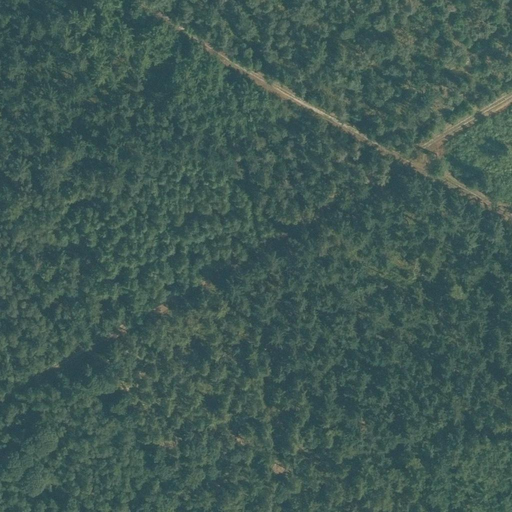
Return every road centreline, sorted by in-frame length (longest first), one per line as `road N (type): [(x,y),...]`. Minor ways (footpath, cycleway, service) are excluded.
road 1 (track): [(0,400),(405,150)]
road 2 (track): [(405,150),(205,37),(167,0)]
road 3 (track): [(405,150),(511,88)]
road 4 (track): [(511,206),(405,150)]
